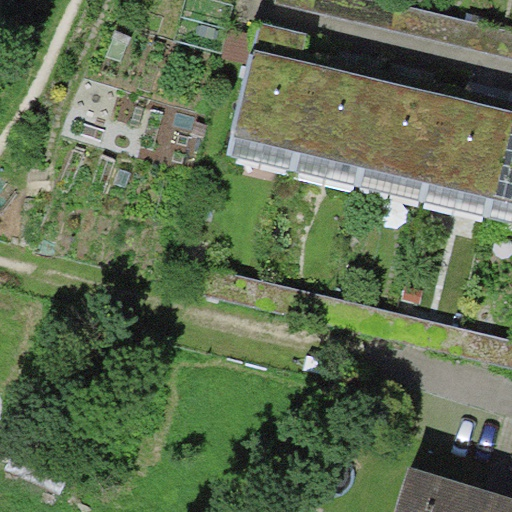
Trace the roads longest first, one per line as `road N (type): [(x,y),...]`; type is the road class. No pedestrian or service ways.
road 1 (track): [(0,246),(363,355)]
road 2 (residential): [(363,355),(511,397)]
